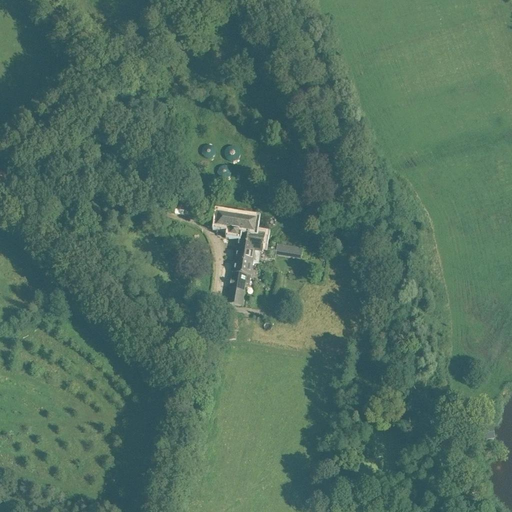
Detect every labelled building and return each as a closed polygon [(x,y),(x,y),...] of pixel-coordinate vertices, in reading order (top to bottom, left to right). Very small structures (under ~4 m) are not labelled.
[(256,221),(234,218),(218,215),(217,228),(231,230),(230,236),(238,238),(238,237),(249,239),(248,248),(263,250),(265,235),(254,233),(256,221)] [(351,242),(351,234),(336,233),(336,242),(335,249),(351,250),(351,242)] [(238,237),(238,238),(235,260),(253,263),(255,252),(276,255),(276,254),(300,258),(300,256),(263,250),(248,248),(249,239),(238,237)] [(243,296),(245,284),(250,285),(253,263),(235,260),(228,304),(242,307),(242,305),(248,306),(250,297),(243,296)] [(224,315),(221,342),(236,341),(235,333),(238,333),(236,313),(225,313),(224,315)]
